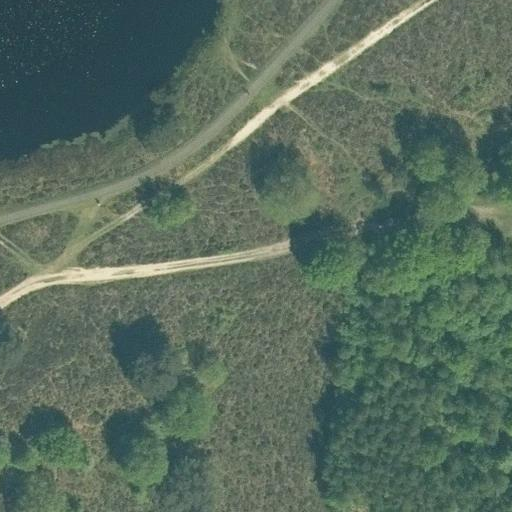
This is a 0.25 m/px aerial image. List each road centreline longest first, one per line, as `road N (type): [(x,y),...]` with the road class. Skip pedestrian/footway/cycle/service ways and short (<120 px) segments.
road 1 (track): [(66,254),(422,0)]
road 2 (track): [(46,272),(86,274),(458,210),(474,214)]
